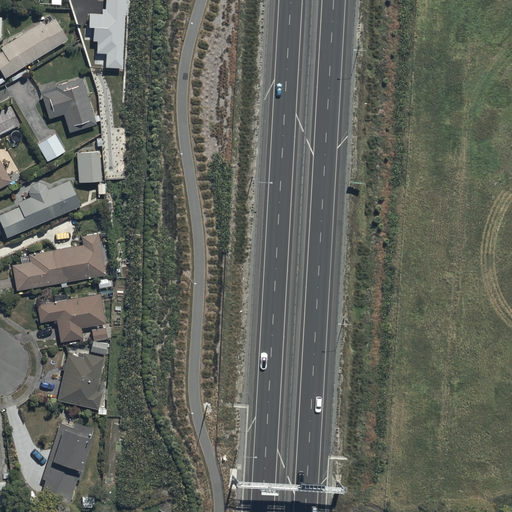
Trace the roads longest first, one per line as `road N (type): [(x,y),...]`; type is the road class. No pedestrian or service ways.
road 1 (motorway): [(262,511),(290,0)]
road 2 (motorway): [(333,0),(305,511)]
